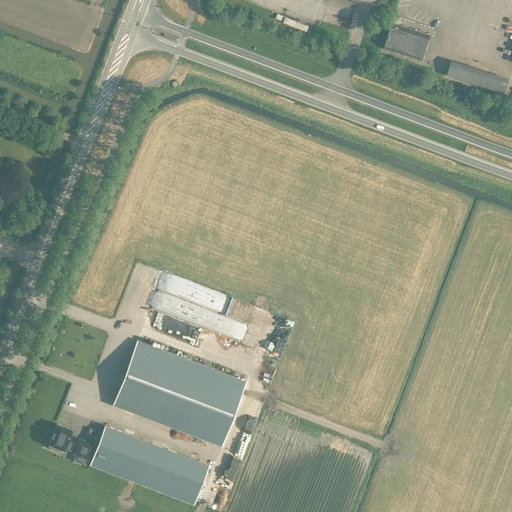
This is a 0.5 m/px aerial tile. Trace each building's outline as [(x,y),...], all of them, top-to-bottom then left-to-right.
[(421,59),(429,36),(393,24),(389,35),(388,37),(389,37),(385,47),(421,59)] [(509,78),(454,60),(449,75),(504,92),(509,78)] [(221,314),(223,307),(161,283),(155,299),(220,323),(224,315),(221,314)] [(245,383),(137,341),(113,403),(222,444),(245,383)] [(92,459),(95,452),(92,451),(94,444),(80,438),(77,445),(68,442),(72,429),(57,423),(49,444),(51,445),(50,447),(57,450),(58,447),(65,450),(65,448),(74,452),(74,453),(89,459),(89,458),(92,459)] [(209,465),(105,425),(95,452),(92,459),(91,463),(194,502),(209,465)]
